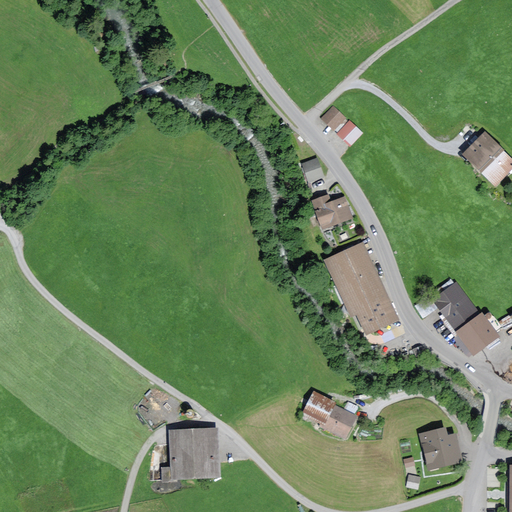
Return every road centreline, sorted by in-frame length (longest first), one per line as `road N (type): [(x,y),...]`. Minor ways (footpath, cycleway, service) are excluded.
road 1 (tertiary): [(212,0),(347,180),(417,326),(497,385)]
road 2 (unclassified): [(324,511),(293,496),(229,434),(53,301),(27,273),(0,218)]
